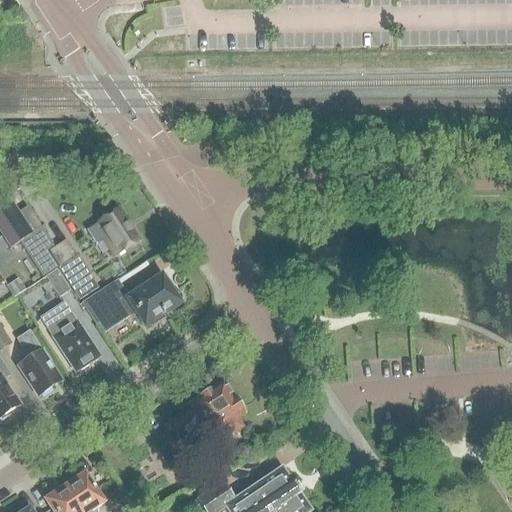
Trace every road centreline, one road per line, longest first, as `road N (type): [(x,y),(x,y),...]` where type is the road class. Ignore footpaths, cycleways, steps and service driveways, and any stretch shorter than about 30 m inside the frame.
road 1 (unclassified): [(185,204),(250,179),(511,179)]
road 2 (residential): [(0,480),(252,308)]
road 3 (tertiary): [(389,511),(252,308)]
road 4 (tertiary): [(185,204),(56,18)]
road 5 (tertiary): [(252,308),(185,204)]
